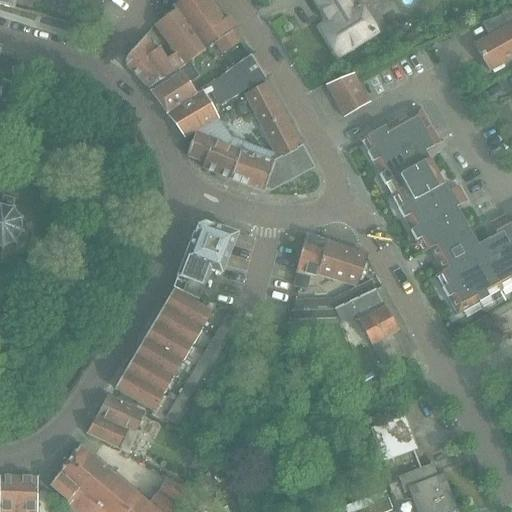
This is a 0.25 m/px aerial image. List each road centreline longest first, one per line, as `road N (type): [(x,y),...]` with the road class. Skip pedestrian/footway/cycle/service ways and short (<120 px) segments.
road 1 (residential): [(511,494),(362,219),(335,210)]
road 2 (residential): [(0,458),(53,437),(118,350),(160,274),(179,189)]
road 3 (residential): [(179,189),(147,118),(114,76),(0,39)]
road 4 (residential): [(335,210),(331,167),(229,0)]
road 5 (residential): [(179,189),(269,215),(335,210)]
